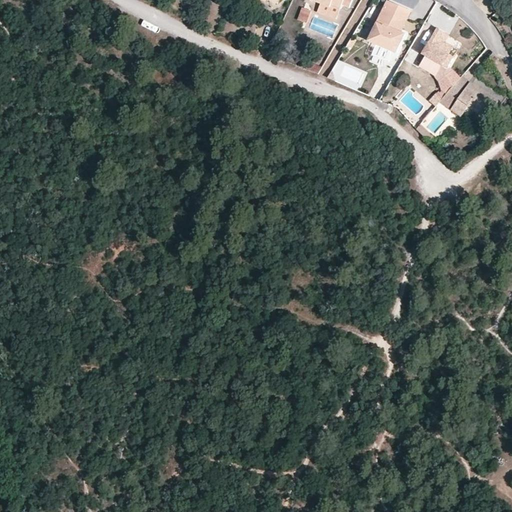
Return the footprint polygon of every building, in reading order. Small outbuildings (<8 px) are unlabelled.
[(316,0),(319,1),(316,9),(336,17),(341,4),(349,7),(351,0),(316,0)] [(397,32),(408,10),(388,0),(387,0),(367,41),(396,55),(405,37),(401,35),(397,32)] [(311,11),(303,8),(299,19),(307,22),(311,11)] [(412,12),(408,10),(397,32),(401,35),(412,12)] [(428,55),(444,64),(448,67),(454,58),(449,55),(453,47),(445,42),(444,45),(441,43),(446,34),(438,29),(424,53),(428,55)] [(444,45),(445,42),(449,35),(446,34),(441,43),(444,45)] [(355,43),(345,38),(340,48),(350,53),(355,43)] [(438,74),(444,64),(428,55),(422,65),(438,74)] [(298,66),(317,75),(321,68),(301,59),(298,66)] [(449,92),(461,77),(457,71),(443,80),(449,92)] [(468,82),(461,77),(449,92),(446,96),(440,102),(447,107),(468,82)] [(500,105),(472,84),(452,110),(463,118),(470,109),(487,122),(500,105)] [(434,99),(439,103),(440,102),(446,96),(440,91),(434,99)] [(418,130),(432,142),(435,139),(422,126),(418,130)]
